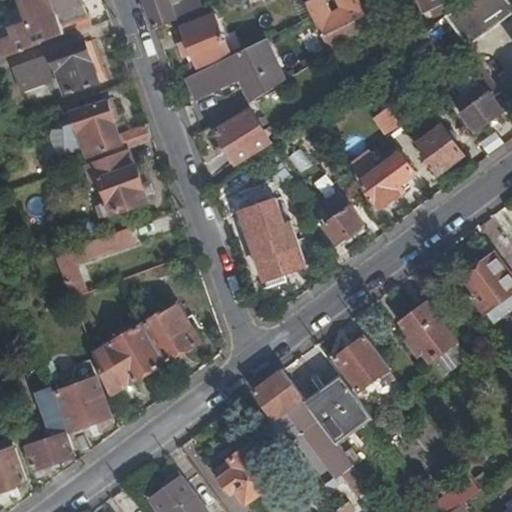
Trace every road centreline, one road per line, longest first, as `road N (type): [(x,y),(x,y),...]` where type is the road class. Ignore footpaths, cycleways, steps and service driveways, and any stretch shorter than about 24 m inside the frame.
road 1 (residential): [(253,365),(125,0)]
road 2 (residential): [(511,170),(253,365)]
road 3 (residential): [(253,365),(55,511)]
